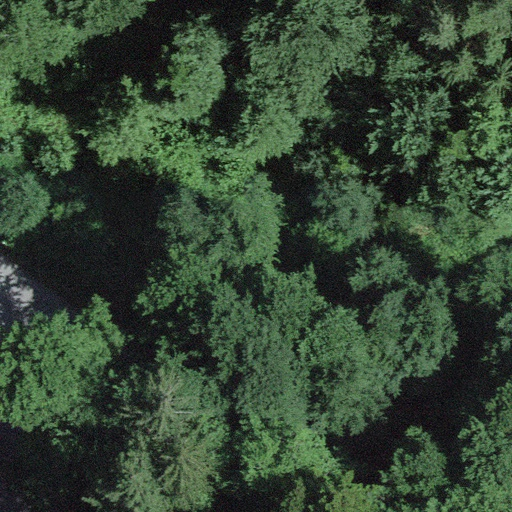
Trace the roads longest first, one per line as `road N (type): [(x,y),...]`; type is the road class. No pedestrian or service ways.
road 1 (unclassified): [(0,271),(320,511)]
road 2 (track): [(0,348),(42,511)]
